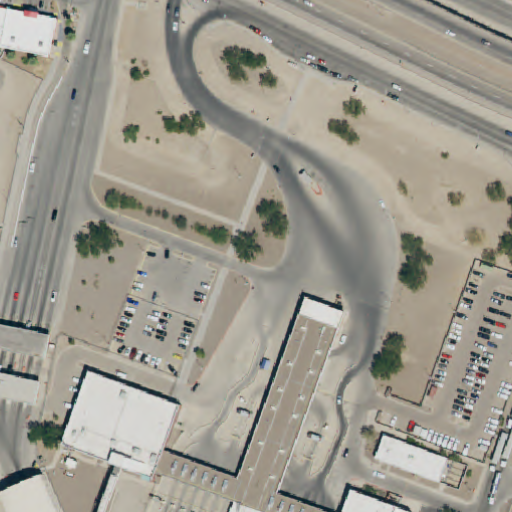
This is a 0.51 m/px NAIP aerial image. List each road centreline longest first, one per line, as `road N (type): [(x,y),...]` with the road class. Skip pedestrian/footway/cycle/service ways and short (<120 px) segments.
road 1 (primary): [(214,469),(210,437),(252,375),(299,257),(305,216),(293,179),(273,153),(208,106),(185,72)]
road 2 (primary): [(312,505),(343,432),(340,398),(359,320),(359,240),(349,201),(326,169),(254,136)]
road 3 (primary): [(108,0),(28,331)]
road 4 (primary): [(242,8),(511,140)]
road 5 (motorway): [(295,0),(511,105)]
road 6 (motorway): [(511,55),(396,0)]
